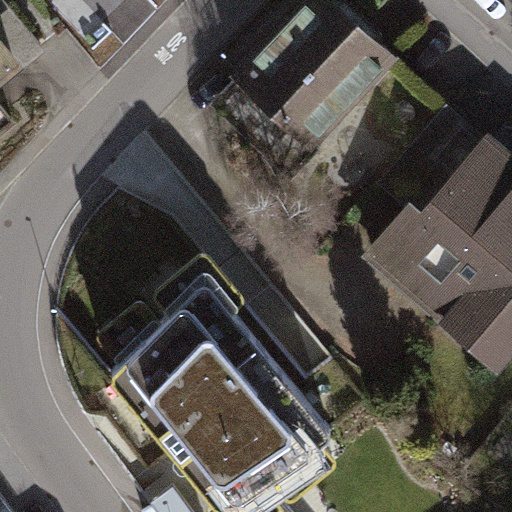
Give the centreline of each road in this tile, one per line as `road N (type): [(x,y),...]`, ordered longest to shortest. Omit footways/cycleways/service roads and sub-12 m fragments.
road 1 (residential): [(0,278),(36,187),(219,0)]
road 2 (residential): [(94,511),(19,406),(0,295)]
